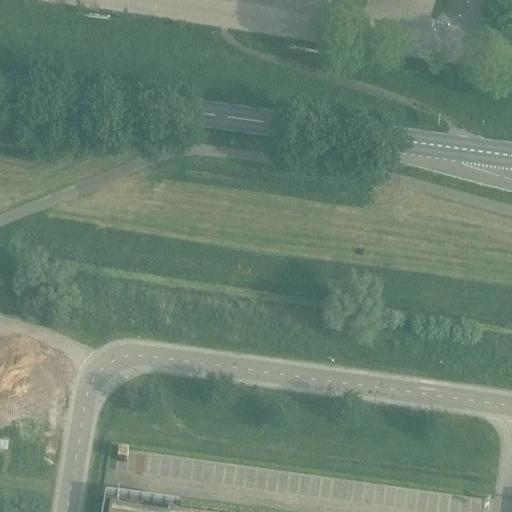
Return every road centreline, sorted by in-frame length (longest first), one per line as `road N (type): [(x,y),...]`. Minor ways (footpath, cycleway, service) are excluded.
road 1 (unclassified): [(511,409),(121,360),(93,381),(85,399),(67,511)]
road 2 (tertiary): [(449,151),(0,86)]
road 3 (unclassified): [(157,0),(473,45)]
